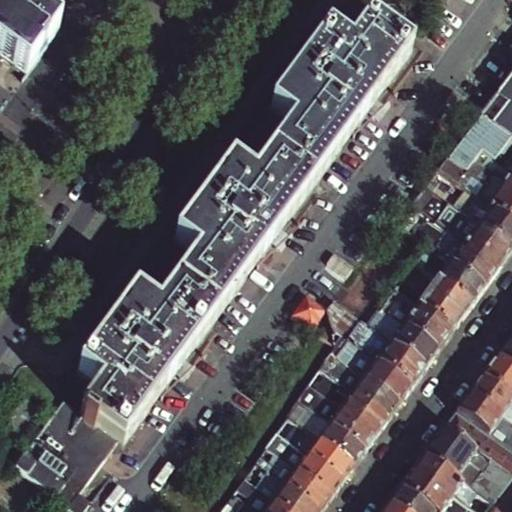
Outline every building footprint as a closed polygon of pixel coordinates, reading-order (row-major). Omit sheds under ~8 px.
[(0,0),(0,57),(27,78),(59,33),(32,13),(42,0),(0,0)] [(81,418),(65,406),(15,473),(66,511),(70,511),(80,499),(120,446),(124,449),(202,343),(410,56),(369,25),(350,51),(328,36),(272,113),(293,129),(254,183),(232,167),(176,244),(197,260),(158,313),(136,297),(80,374),(101,391),(81,418)] [(511,142),(511,79),(480,119),(488,124),(495,116),(503,122),(496,131),(511,142)] [(511,179),(511,142),(496,131),(488,124),(480,119),(461,144),(446,163),(465,178),(475,164),(480,157),(509,178),(511,179)] [(511,179),(509,178),(504,185),(475,164),(465,178),(446,163),(437,174),(473,200),(481,205),(511,227),(511,179)] [(462,214),(469,220),(481,205),(473,200),(462,214)] [(468,222),(511,255),(511,254),(511,227),(481,205),(469,220),(468,222)] [(447,232),(455,237),(466,223),(459,218),(447,232)] [(468,247),(500,271),(511,255),(468,222),(466,223),(455,237),(468,247)] [(429,225),(416,242),(426,250),(430,253),(444,236),(429,225)] [(433,255),(437,258),(451,241),(444,236),(430,253),(433,255)] [(449,267),(484,292),(500,271),(468,247),(464,251),(451,241),(437,258),(449,267)] [(471,310),(484,292),(449,267),(442,276),(437,272),(437,269),(427,262),(433,255),(430,253),(426,250),(413,267),(436,284),(471,310)] [(471,310),(436,284),(417,310),(452,336),(471,310)] [(380,313),(386,318),(391,311),(402,318),(404,315),(410,319),(403,330),(438,356),(452,336),(417,310),(394,293),(380,313)] [(305,300),(291,320),(311,335),(326,315),(305,300)] [(331,331),(344,314),(332,305),(326,314),(331,331)] [(403,330),(386,318),(380,313),(367,330),(372,334),(375,329),(377,331),(380,328),(384,332),(379,339),(425,373),(438,356),(403,330)] [(359,353),(412,391),(425,373),(379,339),(372,334),(367,330),(360,325),(350,339),(345,336),(342,340),(345,343),(359,353)] [(342,340),(331,333),(337,353),(345,343),(342,340)] [(511,344),(510,343),(496,361),(511,372),(511,344)] [(350,374),(399,409),(412,391),(359,353),(352,362),(355,366),(350,374)] [(355,366),(352,362),(346,361),(337,354),(332,361),(350,374),(355,366)] [(387,426),(399,409),(350,374),(332,361),(325,370),(342,383),(338,389),(387,426)] [(511,372),(496,361),(481,382),(511,404),(511,372)] [(340,415),(375,441),(387,426),(338,389),(321,377),(315,385),(346,408),(340,415)] [(511,404),(481,382),(469,398),(502,421),(506,416),(511,419),(511,404)] [(511,428),(502,421),(469,398),(444,433),(496,471),(511,481),(511,455),(507,451),(511,444),(511,428)] [(298,408),(364,457),(375,441),(340,415),(326,405),(321,401),(315,409),(303,401),(298,408)] [(353,472),(364,457),(298,408),(293,415),(323,437),(317,445),(353,472)] [(511,419),(506,416),(502,421),(511,428),(511,419)] [(294,428),(283,444),(341,488),(353,472),(317,445),(304,435),(299,432),(294,428)] [(424,459),(475,499),(496,471),(444,433),(424,459)] [(295,476),(331,503),(341,488),(283,444),(276,439),(271,445),(301,468),(295,476)] [(255,468),(262,474),(311,511),(324,511),(331,503),(295,476),(275,461),(272,464),(263,457),(255,468)] [(424,459),(414,473),(463,511),(464,511),(475,499),(424,459)] [(258,479),(262,474),(255,468),(248,477),(255,483),(258,479)] [(463,511),(414,473),(399,493),(424,511),(463,511)] [(278,500),(273,506),(280,511),(311,511),(262,474),(258,479),(262,482),(259,486),(278,500)] [(245,509),(248,511),(280,511),(273,506),(244,483),(238,492),(250,502),(245,509)] [(511,511),(511,489),(493,511),(511,511)] [(388,508),(393,511),(424,511),(399,493),(388,508)] [(85,511),(90,507),(80,499),(70,511),(85,511)] [(489,511),(491,511),(475,499),(464,511),(489,511)]
